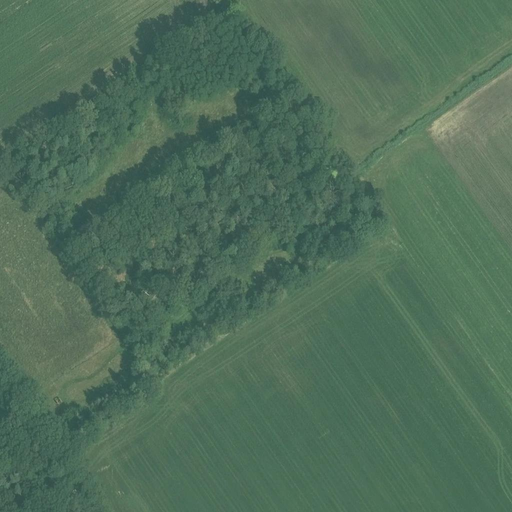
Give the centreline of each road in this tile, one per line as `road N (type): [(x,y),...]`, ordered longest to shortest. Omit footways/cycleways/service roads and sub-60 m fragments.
road 1 (track): [(46,448),(158,368),(175,333)]
road 2 (unclassified): [(88,511),(0,376)]
